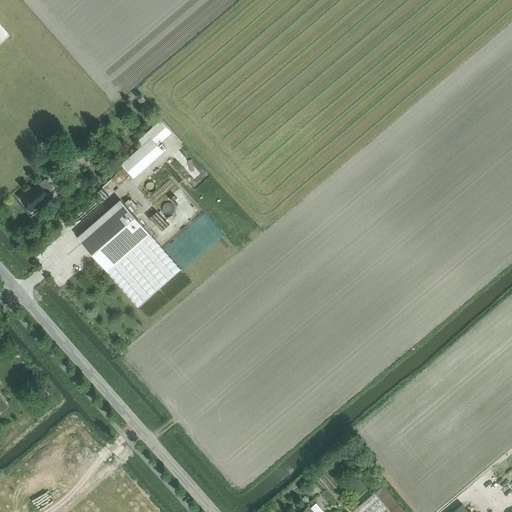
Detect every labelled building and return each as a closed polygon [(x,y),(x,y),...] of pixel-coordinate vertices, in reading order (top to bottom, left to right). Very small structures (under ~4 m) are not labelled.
[(161,121),(138,141),(142,146),(122,164),(134,178),(164,151),(158,144),(171,132),(161,121)] [(53,188),(45,179),(21,199),(32,211),(49,196),(47,193),(53,188)] [(120,199),(77,237),(78,239),(79,238),(138,306),(181,268),(120,199)] [(390,511),(406,511),(383,485),(374,493),(390,511)] [(353,511),(390,511),(374,493),(353,511)]
